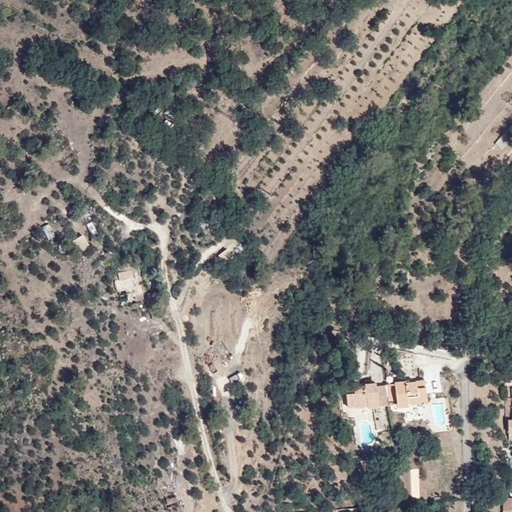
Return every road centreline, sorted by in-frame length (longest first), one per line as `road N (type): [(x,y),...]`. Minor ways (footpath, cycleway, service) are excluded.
road 1 (track): [(227,511),(200,428),(159,230)]
road 2 (unclassified): [(462,370),(466,511)]
